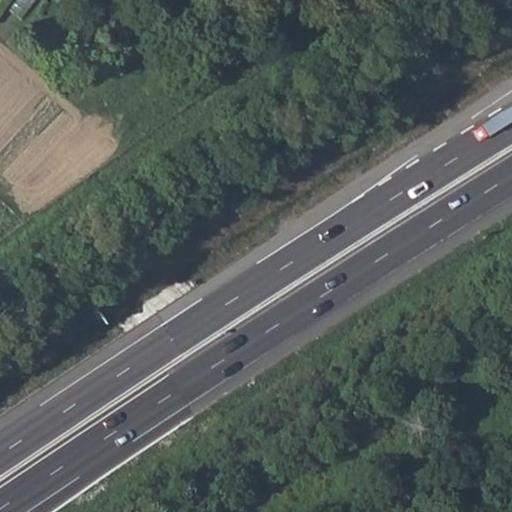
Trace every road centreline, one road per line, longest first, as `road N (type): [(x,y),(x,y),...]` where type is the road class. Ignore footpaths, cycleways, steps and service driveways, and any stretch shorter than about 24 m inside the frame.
road 1 (motorway): [(0,507),(511,174)]
road 2 (motorway): [(511,122),(0,454)]
